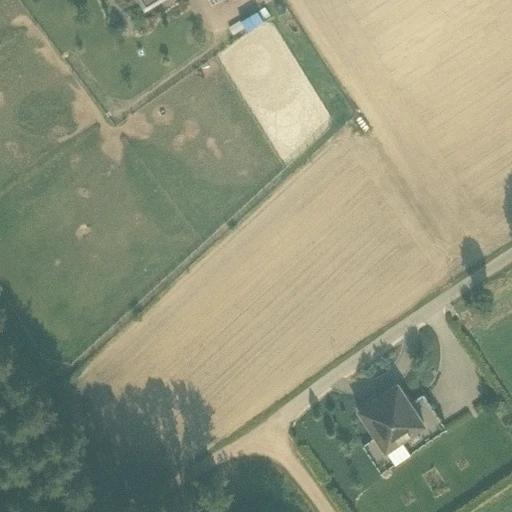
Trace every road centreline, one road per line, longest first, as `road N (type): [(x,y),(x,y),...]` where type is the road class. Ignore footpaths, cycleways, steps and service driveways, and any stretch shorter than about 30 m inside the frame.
road 1 (track): [(331,511),(273,423),(259,445),(111,511)]
road 2 (unclassified): [(273,423),(511,263)]
